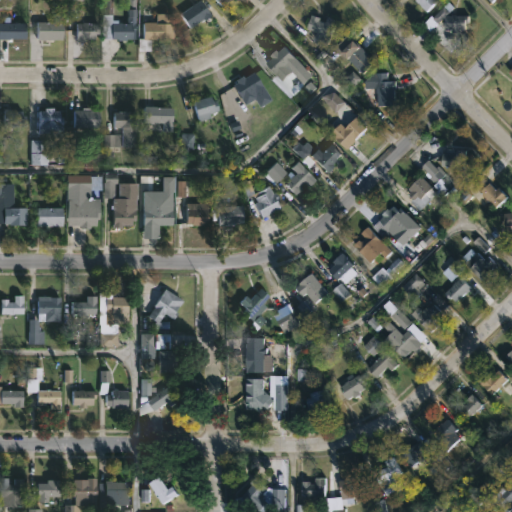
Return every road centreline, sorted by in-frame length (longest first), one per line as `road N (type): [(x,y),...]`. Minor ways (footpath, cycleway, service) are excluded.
road 1 (residential): [(511,303),(374,429),(337,445),(0,448)]
road 2 (residential): [(511,36),(302,237),(248,260),(214,261)]
road 3 (residential): [(285,0),(230,52),(194,69),(108,82),(0,83)]
road 4 (residential): [(214,261),(213,511)]
road 5 (residential): [(214,261),(0,261)]
road 6 (residential): [(368,0),(511,146)]
